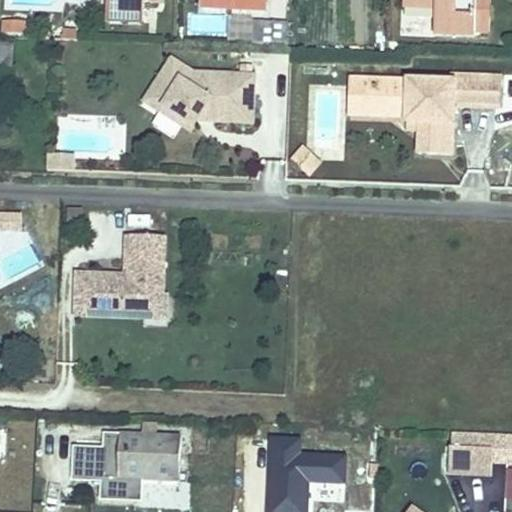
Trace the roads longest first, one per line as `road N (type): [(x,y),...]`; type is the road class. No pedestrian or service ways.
road 1 (residential): [(511,210),(0,190)]
road 2 (unknown): [(0,393),(202,403)]
